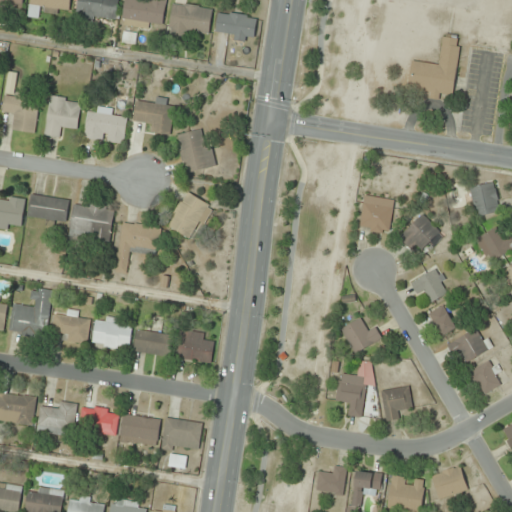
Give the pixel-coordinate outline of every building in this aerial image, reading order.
[(0,0),(20,0),(20,5),(6,3),(4,15),(0,14),(0,0)] [(42,7),(42,12),(55,14),(56,9),(67,10),(68,0),(28,0),(26,17),(36,19),(38,6),(42,7)] [(117,0),(114,19),(92,16),(91,20),(77,18),(77,13),(73,13),(75,0),(117,0)] [(164,0),(161,24),(148,22),(147,29),(122,25),(123,18),(120,18),(123,0),(164,0)] [(197,7),(211,9),(208,32),(167,26),(171,3),(182,5),(182,3),(198,5),(197,7)] [(228,12),(246,15),(245,17),(255,18),(253,37),(244,36),(243,41),(232,40),(233,34),(213,31),(216,13),(228,14),(228,12)] [(451,95),(460,38),(442,35),(437,66),(409,61),(404,94),(439,99),(440,93),(451,95)] [(10,130),(33,133),(38,100),(4,95),(1,112),(12,114),(10,130)] [(42,135),(61,138),(62,128),(76,130),(80,100),(48,95),(42,135)] [(150,122),(148,131),(168,134),(172,106),(165,105),(166,98),(154,97),(154,103),(134,100),(132,119),(150,122)] [(82,136),(122,142),(126,117),(114,115),(115,110),(87,106),(82,136)] [(175,134),(184,172),(214,165),(205,127),(175,134)] [(493,181),(468,186),(474,216),(499,211),(493,181)] [(166,226),(192,241),(213,207),(186,191),(166,226)] [(64,222),(68,200),(29,194),(26,216),(64,222)] [(387,234),(393,200),(363,195),(357,229),(387,234)] [(0,227),(18,230),(23,200),(0,196),(0,227)] [(112,206),(72,200),(67,235),(107,241),(112,206)] [(397,236),(415,255),(438,232),(420,213),(397,236)] [(160,229),(121,223),(114,271),(124,273),(128,251),(155,256),(160,229)] [(474,239),(488,262),(511,248),(511,243),(505,232),(497,237),(492,229),(474,239)] [(511,263),(501,270),(511,288),(511,263)] [(432,294),(433,297),(445,290),(434,270),(410,284),(419,301),(432,294)] [(52,291),(34,288),(31,306),(11,303),(7,329),(45,335),(52,291)] [(440,336),(455,328),(441,305),(427,313),(440,336)] [(49,338),(85,344),(89,317),(63,313),(62,318),(53,317),(49,338)] [(90,344),(127,349),(131,321),(95,315),(90,344)] [(379,338),(371,323),(364,327),(358,318),(340,328),(354,353),(379,338)] [(168,357),(172,335),(136,329),(132,351),(168,357)] [(459,365),(485,349),(473,329),(446,345),(459,365)] [(205,333),(180,330),(176,358),(209,363),(212,342),(204,341),(205,333)] [(468,372),(482,395),(500,383),(495,374),(500,371),(492,357),(468,372)] [(359,417),(366,377),(339,373),(335,402),(346,403),(344,415),(359,417)] [(410,407),(407,386),(380,391),(385,420),(404,417),(402,408),(410,407)] [(35,397),(0,391),(0,421),(31,426),(35,397)] [(76,404),(55,401),(54,410),(39,407),(35,431),(71,436),(76,404)] [(113,435),(117,411),(81,405),(78,430),(113,435)] [(159,419),(122,414),(118,441),(155,447),(159,419)] [(197,452),(201,423),(164,417),(159,447),(197,452)] [(511,422),(501,429),(511,448),(511,422)] [(168,468),(184,472),(188,458),(172,454),(168,468)] [(315,491),(341,495),(345,468),(329,466),(328,475),(318,473),(315,491)] [(466,489),(458,466),(430,476),(438,499),(466,489)] [(360,508),(363,491),(378,494),(381,474),(355,470),(348,511),(353,511),(354,507),(360,508)] [(391,475),(404,477),(403,485),(412,486),(414,479),(422,480),(421,488),(423,488),(419,511),(412,511),(385,508),(391,475)] [(0,509),(16,511),(20,486),(0,482),(0,509)] [(23,511),(30,511),(58,511),(62,492),(27,486),(23,511)] [(101,511),(103,500),(69,495),(66,511),(101,511)] [(107,511),(144,511),(146,503),(110,498),(107,511)]
